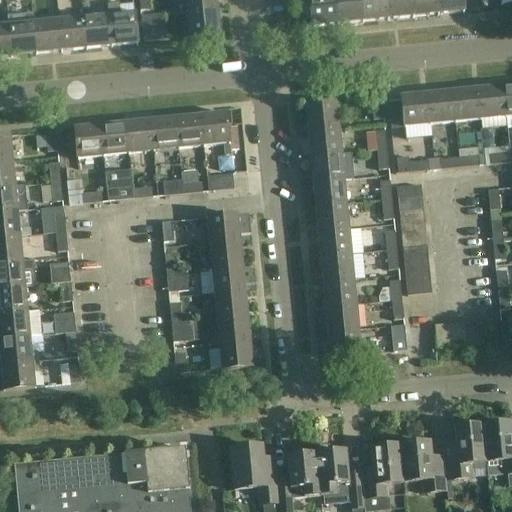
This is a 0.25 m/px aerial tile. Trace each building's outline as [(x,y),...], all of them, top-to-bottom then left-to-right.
[(150,12),(149,0),(139,0),(140,12),(150,12)] [(218,11),(216,0),(183,0),(184,2),(174,3),(175,14),(185,13),(185,14),(218,11)] [(309,0),(312,29),(338,26),(335,0),(309,0)] [(335,0),(338,26),(363,24),(360,0),(335,0)] [(360,0),(363,24),(388,22),(385,0),(360,0)] [(385,0),(388,22),(413,19),(410,0),(385,0)] [(410,0),(413,19),(438,17),(436,0),(410,0)] [(462,0),(436,0),(438,17),(463,14),(462,0)] [(478,0),(468,0),(469,12),(480,11),(478,0)] [(218,11),(185,14),(188,40),(220,37),(218,11)] [(134,14),(109,16),(112,49),(138,46),(134,14)] [(33,15),(8,18),(8,26),(12,59),(37,56),(33,24),(33,15)] [(87,51),(112,49),(109,16),(84,19),(87,51)] [(163,16),(141,19),(143,44),(166,42),(163,16)] [(62,54),(87,51),(84,19),(59,21),(62,54)] [(37,56),(62,54),(59,21),(33,24),(37,56)] [(0,59),(12,59),(8,26),(0,27),(0,59)] [(505,120),(511,119),(511,87),(502,88),(505,120)] [(480,122),(505,120),(502,88),(477,91),(480,122)] [(455,125),(480,122),(477,91),(452,93),(455,125)] [(430,127),(455,125),(452,93),(427,95),(430,127)] [(427,95),(401,98),(404,129),(405,141),(431,139),(430,127),(427,95)] [(383,121),(381,101),(370,102),(373,122),(383,121)] [(304,109),(307,135),(339,131),(337,105),(304,109)] [(226,114),(200,117),(203,149),(224,147),(225,158),(217,159),(219,172),(232,171),(230,153),(239,152),(237,128),(228,129),(226,114)] [(175,119),(179,152),(203,150),(200,117),(175,119)] [(150,122),(154,154),(179,152),(175,119),(150,122)] [(125,124),(129,157),(154,154),(150,122),(125,124)] [(100,127),(104,159),(129,157),(125,124),(100,127)] [(104,159),(100,127),(75,129),(78,162),(104,159)] [(342,156),(342,155),(339,131),(307,135),(310,160),(342,156)] [(374,134),(376,153),(386,152),(384,133),(374,134)] [(57,153),(55,134),(45,135),(47,154),(57,153)] [(0,164),(13,163),(10,137),(0,138),(0,164)] [(459,159),(459,160),(460,170),(479,168),(478,158),(477,158),(476,149),(459,151),(459,159)] [(388,171),(386,152),(376,153),(378,172),(388,171)] [(310,160),(312,185),(344,181),(354,180),(351,154),(342,155),(342,156),(310,160)] [(490,167),(509,165),(508,155),(489,157),(490,167)] [(408,159),(396,161),(397,176),(409,175),(429,173),(428,163),(409,165),(408,159)] [(459,160),(439,162),(440,172),(460,170),(459,160)] [(0,164),(0,189),(16,188),(13,163),(0,164)] [(48,166),(50,185),(60,184),(58,165),(48,166)] [(130,173),(117,174),(121,202),(133,201),(132,191),(130,173)] [(233,192),(232,177),(207,178),(208,193),(233,192)] [(315,210),(347,206),(344,181),(312,185),(315,210)] [(82,196),(80,182),(67,183),(69,207),(102,204),(101,195),(82,196)] [(182,182),(162,184),(162,188),(163,198),(183,196),(182,186),(182,182)] [(381,203),(391,202),(389,183),(379,184),(381,203)] [(62,203),(60,184),(50,185),(52,204),(62,203)] [(182,186),(183,196),(202,194),(201,184),(182,186)] [(16,188),(0,189),(0,214),(18,213),(27,212),(25,187),(16,188)] [(396,190),(398,202),(422,200),(420,188),(396,190)] [(132,191),(133,201),(152,199),(151,189),(132,191)] [(498,192),(487,193),(490,213),(500,212),(498,192)] [(399,214),(423,212),(422,200),(398,202),(399,214)] [(393,221),(391,202),(381,203),(383,222),(393,221)] [(317,235),(349,231),(347,206),(315,210),(317,235)] [(400,226),(424,224),(423,212),(399,214),(400,226)] [(0,214),(0,240),(21,238),(18,213),(0,214)] [(53,216),(55,235),(65,234),(63,215),(53,216)] [(205,221),(207,247),(240,243),(238,217),(205,221)] [(501,223),(491,224),(493,243),(503,242),(501,223)] [(172,224),(161,225),(163,245),(174,244),(172,224)] [(401,239),(425,236),(424,224),(400,226),(401,239)] [(320,260),(352,256),(349,231),(317,235),(320,260)] [(386,253),(396,251),(394,233),(384,234),(386,253)] [(67,254),(65,234),(55,235),(57,255),(67,254)] [(426,248),(425,236),(401,239),(403,251),(426,248)] [(0,240),(0,265),(23,263),(21,238),(0,240)] [(503,242),(493,243),(494,263),(505,262),(503,242)] [(210,272),(243,268),(240,243),(207,247),(210,272)] [(403,251),(404,262),(428,260),(426,248),(403,251)] [(396,251),(386,253),(388,271),(398,271),(396,251)] [(164,256),(166,276),(176,275),(176,273),(174,255),(164,256)] [(322,285),(354,282),(352,256),(320,260),(322,285)] [(428,260),(404,262),(405,274),(429,271),(428,260)] [(23,263),(0,265),(0,291),(26,289),(24,275),(34,274),(33,262),(23,263)] [(60,284),(60,285),(70,284),(68,265),(58,266),(49,267),(50,285),(60,284)] [(212,297),(245,293),(243,268),(210,272),(212,297)] [(430,283),(429,271),(405,274),(406,286),(430,283)] [(176,275),(166,276),(168,295),(188,292),(186,273),(176,273),(176,275)] [(495,274),(497,292),(507,292),(505,273),(495,274)] [(357,307),(354,282),(322,285),(325,310),(357,307)] [(389,283),(391,303),(401,302),(399,282),(389,283)] [(431,295),(430,283),(406,286),(407,298),(431,295)] [(70,284),(60,285),(62,304),(72,303),(70,284)] [(0,316),(28,314),(28,313),(26,289),(0,291),(0,316)] [(507,292),(497,292),(499,313),(509,312),(507,292)] [(215,322),(248,319),(245,293),(212,297),(215,322)] [(402,322),(401,302),(391,303),(393,323),(402,322)] [(181,325),(181,324),(180,305),(169,306),(171,326),(181,325)] [(327,335),(359,332),(357,307),(325,310),(327,335)] [(0,316),(0,341),(42,338),(40,312),(28,313),(28,314),(0,316)] [(65,335),(75,334),(73,315),(53,317),(55,336),(65,335)] [(216,336),(210,337),(211,348),(217,347),(250,344),(248,319),(215,322),(216,336)] [(191,323),(181,324),(181,325),(171,326),(173,343),(193,342),(191,323)] [(470,324),(472,347),(484,346),(482,323),(470,324)] [(511,342),(510,323),(500,324),(502,343),(511,342)] [(470,324),(458,325),(461,348),(472,347),(470,324)] [(458,325),(447,326),(449,349),(461,348),(458,325)] [(437,350),(449,349),(447,326),(435,327),(437,350)] [(359,332),(327,335),(330,362),(362,358),(359,332)] [(406,352),(404,333),(394,334),(396,353),(406,352)] [(75,334),(65,335),(66,354),(76,354),(75,334)] [(0,341),(0,353),(1,367),(38,363),(37,354),(44,353),(42,338),(0,341)] [(253,370),(250,344),(217,347),(220,373),(253,370)] [(185,355),(174,356),(176,375),(186,374),(186,371),(185,355)] [(38,363),(1,367),(4,393),(36,390),(34,373),(39,373),(38,363)] [(79,366),(59,367),(61,387),(80,385),(79,366)] [(486,466),(487,466),(488,479),(511,476),(511,436),(511,425),(483,428),(486,466)] [(457,452),(444,454),(447,483),(468,481),(466,468),(486,466),(483,428),(455,431),(457,452)] [(429,445),(400,448),(404,486),(420,484),(421,496),(447,493),(444,465),(431,467),(429,445)] [(361,473),(363,501),(389,499),(387,487),(404,486),(400,448),(371,451),(373,472),(361,473)] [(279,505),(277,481),(275,460),(263,461),(262,450),(229,453),(233,494),(257,491),(259,507),(279,505)] [(190,511),(184,451),(14,469),(18,511),(190,511)] [(346,453),(317,456),(321,499),(323,498),(324,507),(350,504),(350,511),(363,511),(364,511),(363,501),(361,473),(349,475),(346,453)] [(277,481),(279,505),(279,511),(292,511),(292,501),(321,499),(317,456),(287,459),(289,480),(277,481)]
